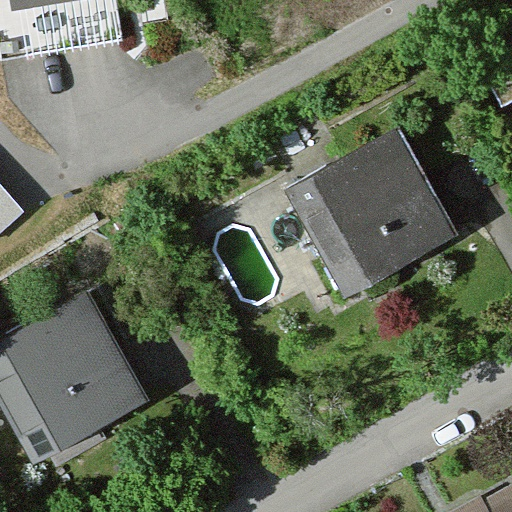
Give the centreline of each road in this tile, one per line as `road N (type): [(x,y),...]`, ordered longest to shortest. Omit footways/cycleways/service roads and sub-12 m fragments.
road 1 (residential): [(419,0),(203,119),(83,168)]
road 2 (residential): [(511,385),(291,511)]
